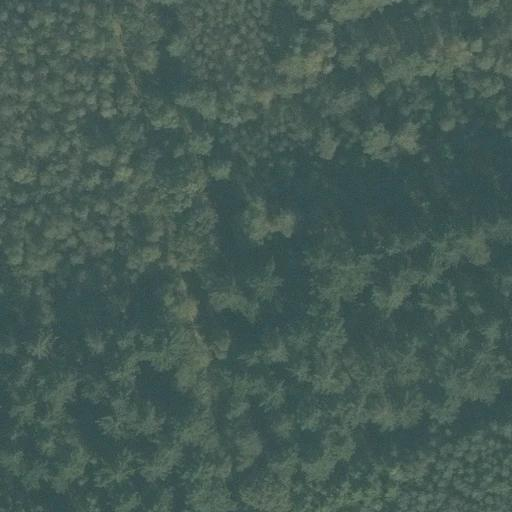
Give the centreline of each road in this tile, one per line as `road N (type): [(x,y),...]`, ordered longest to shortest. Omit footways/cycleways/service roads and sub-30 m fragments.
road 1 (track): [(0,313),(511,177)]
road 2 (track): [(242,511),(110,0)]
